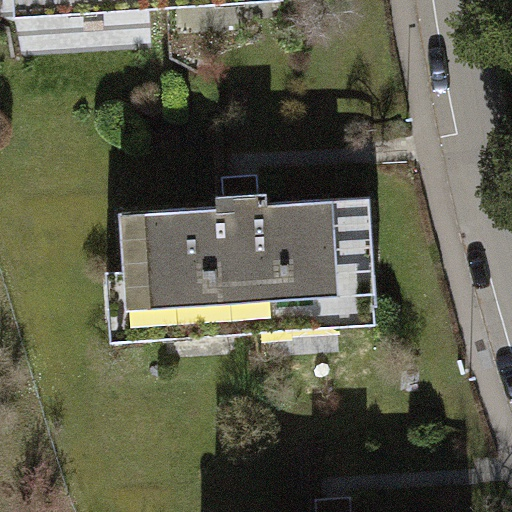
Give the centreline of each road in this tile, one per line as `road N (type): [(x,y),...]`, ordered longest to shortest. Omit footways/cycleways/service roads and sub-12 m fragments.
road 1 (unknown): [(131,511),(31,190)]
road 2 (residential): [(451,0),(460,72),(511,261)]
